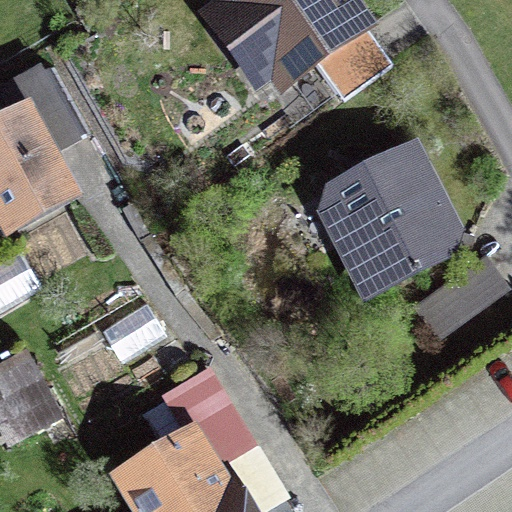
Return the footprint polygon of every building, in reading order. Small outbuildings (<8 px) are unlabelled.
[(217,0),(280,83),(312,58),(345,103),(391,68),(340,0),(217,0)] [(26,88),(0,102),(0,221),(3,226),(79,184),(26,88)] [(412,134),(306,189),(360,292),(465,238),(412,134)] [(468,268),(398,320),(422,353),(493,301),(468,268)] [(9,357),(0,362),(0,433),(5,442),(45,420),(9,357)] [(131,510),(127,511),(251,511),(196,416),(106,467),(131,510)]
